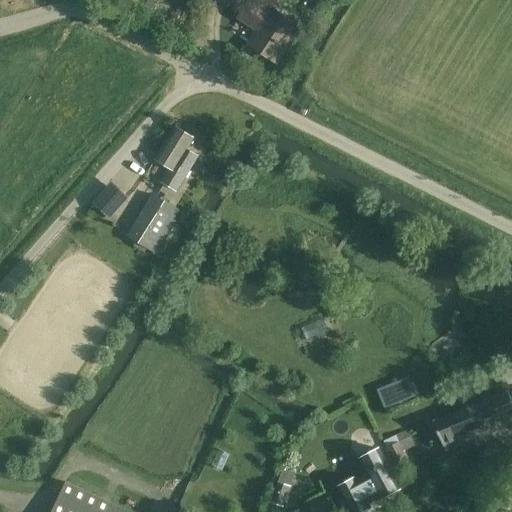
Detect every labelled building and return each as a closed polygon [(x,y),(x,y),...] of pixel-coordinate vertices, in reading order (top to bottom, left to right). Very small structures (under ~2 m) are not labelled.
[(123,0),(120,6),(130,12),(137,0),(123,0)] [(138,0),(131,13),(145,21),(157,0),(138,0)] [(270,14),(250,1),(239,18),(264,34),(254,49),(276,63),(300,27),(273,9),(270,14)] [(170,169),(161,182),(177,192),(198,157),(187,150),(194,139),(175,127),(155,160),(170,169)] [(109,220),(128,198),(109,182),(91,205),(109,220)] [(128,236),(155,253),(180,212),(153,195),(128,236)] [(323,320),(301,329),(306,340),(328,331),(323,320)] [(408,377),(376,390),(384,410),(416,397),(408,377)] [(445,452),(481,437),(496,431),(493,424),(511,416),(511,403),(508,393),(434,422),(445,452)] [(410,438),(386,450),(398,474),(413,467),(406,452),(415,447),(410,438)] [(355,482),(338,491),(349,511),(369,511),(371,511),(369,507),(380,501),(381,503),(401,492),(379,452),(360,463),(368,478),(357,485),(355,482)] [(277,481),(270,502),(272,503),(284,507),(291,486),(290,486),(295,470),(284,466),(279,482),(277,481)] [(128,511),(66,484),(53,511),(128,511)]
